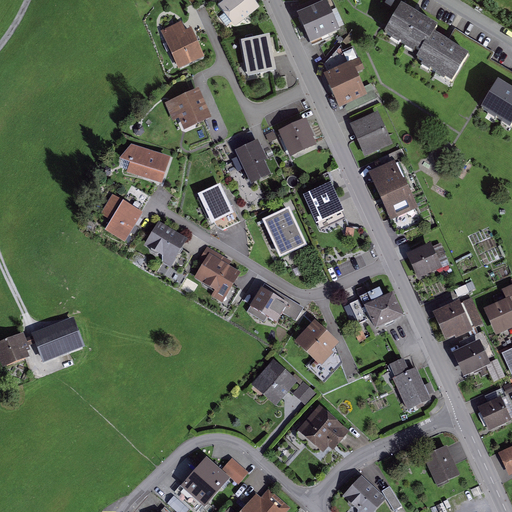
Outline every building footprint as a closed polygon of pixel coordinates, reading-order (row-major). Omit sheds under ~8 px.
[(252,0),(227,0),(221,5),(236,24),(258,7),(252,0)] [(327,1),(298,13),(310,43),(340,30),(327,1)] [(439,27),(401,5),(383,36),(420,58),(439,27)] [(181,23),(163,31),(179,68),(204,57),(192,29),(185,33),(181,23)] [(270,35),(242,41),(249,77),(277,71),(270,35)] [(471,55),(436,35),(420,63),(454,83),(471,55)] [(364,70),(359,60),(326,74),(341,108),(368,96),(358,73),(364,70)] [(511,88),(498,81),(482,109),(511,125),(511,88)] [(174,123),(182,120),(185,129),(212,118),(201,90),(166,104),(174,123)] [(378,113),(351,124),(365,157),(392,147),(378,113)] [(306,118),(280,129),(291,156),(318,146),(306,118)] [(259,141),(235,151),(250,185),(272,175),(265,160),(268,159),(259,141)] [(164,183),(172,156),(132,144),(119,160),(129,163),(127,172),(164,183)] [(396,162),(370,173),(390,220),(416,209),(396,162)] [(348,218),(332,182),(303,195),(320,231),(348,218)] [(230,208),(219,185),(198,195),(212,224),(216,222),(218,226),(224,229),(241,221),(234,206),(230,208)] [(143,212),(113,194),(96,224),(126,242),(143,212)] [(290,208),(263,219),(279,257),(306,246),(290,208)] [(189,240),(158,221),(142,247),(172,266),(189,240)] [(354,229),(343,227),(342,234),(354,236),(354,229)] [(431,243),(407,253),(418,280),(442,270),(431,243)] [(232,260),(208,245),(201,257),(206,259),(194,278),(226,298),(241,273),(229,266),(232,260)] [(511,283),(503,288),(508,300),(486,310),(498,335),(511,328),(511,283)] [(304,307),(265,284),(259,294),(262,296),(255,308),(278,322),(284,313),(296,320),(304,307)] [(404,317),(394,294),(366,306),(376,329),(404,317)] [(460,300),(433,312),(446,341),(472,330),(460,300)] [(75,319),(33,334),(42,359),(84,344),(75,319)] [(337,342),(317,322),(297,343),(320,365),(332,352),(330,350),(337,342)] [(32,355),(23,334),(0,343),(0,349),(7,366),(32,355)] [(491,365),(480,342),(455,354),(465,376),(491,365)] [(404,359),(392,364),(397,376),(393,378),(407,412),(432,402),(418,367),(409,371),(404,359)] [(275,407),(298,383),(278,364),(255,388),(275,407)] [(316,393),(305,381),(294,392),(305,403),(316,393)] [(511,421),(501,398),(478,408),(489,432),(511,421)] [(350,434),(322,406),(299,430),(323,453),(331,445),(335,449),(350,434)] [(447,448),(425,458),(438,487),(460,477),(447,448)] [(510,474),(511,473),(511,448),(501,453),(510,474)] [(228,474),(207,458),(185,486),(206,503),(228,474)] [(249,473),(232,459),(224,469),(241,483),(249,473)] [(361,511),(370,511),(385,498),(361,475),(343,494),(361,511)] [(285,511),(290,506),(270,489),(263,497),(257,491),(238,511),(285,511)]
